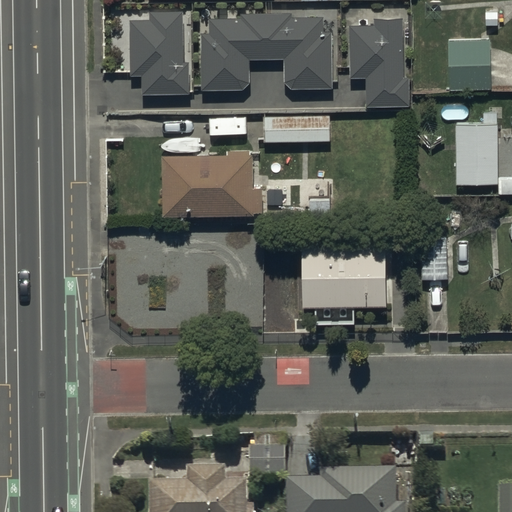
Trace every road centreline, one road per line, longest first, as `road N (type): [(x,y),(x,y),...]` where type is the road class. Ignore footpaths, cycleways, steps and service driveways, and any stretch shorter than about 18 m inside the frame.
road 1 (residential): [(40,384),(511,382)]
road 2 (secondary): [(40,384),(35,0)]
road 3 (secondary): [(42,511),(40,384)]
